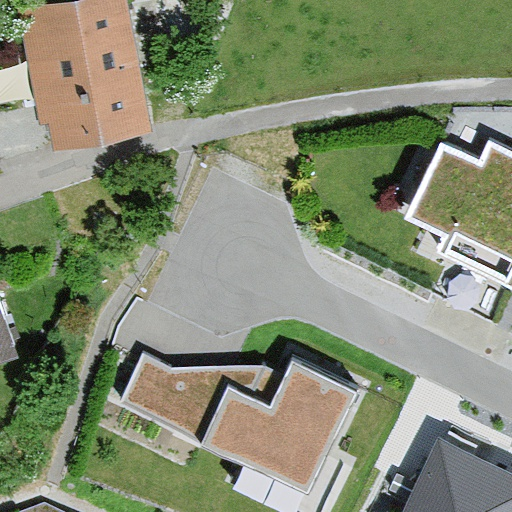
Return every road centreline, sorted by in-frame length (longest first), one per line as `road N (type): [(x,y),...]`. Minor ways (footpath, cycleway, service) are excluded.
road 1 (residential): [(0,191),(191,132),(336,104),(511,89)]
road 2 (residential): [(511,399),(221,261)]
